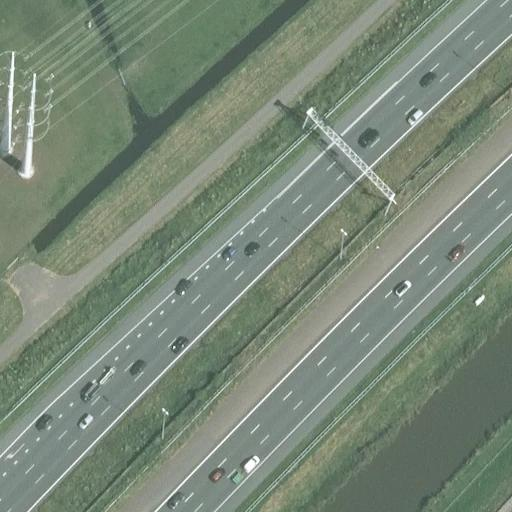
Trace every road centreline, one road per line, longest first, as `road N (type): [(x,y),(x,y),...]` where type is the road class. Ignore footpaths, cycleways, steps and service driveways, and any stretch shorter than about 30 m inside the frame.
road 1 (motorway): [(511,8),(3,511)]
road 2 (motorway): [(198,511),(511,187)]
